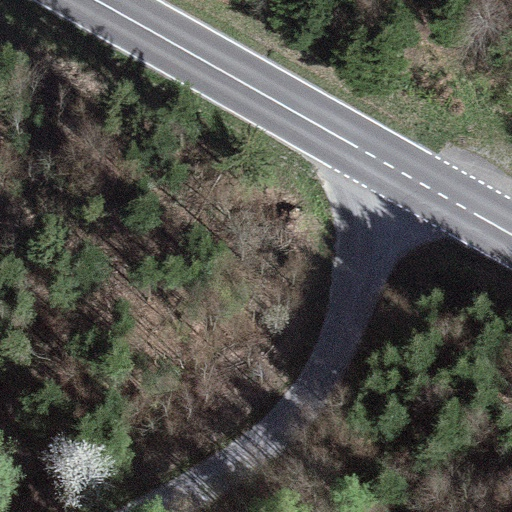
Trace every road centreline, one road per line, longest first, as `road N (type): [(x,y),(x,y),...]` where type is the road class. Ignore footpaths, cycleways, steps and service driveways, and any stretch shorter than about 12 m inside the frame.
road 1 (secondary): [(92,0),(511,236)]
road 2 (track): [(138,511),(212,470),(311,382),(351,304),(398,171)]
